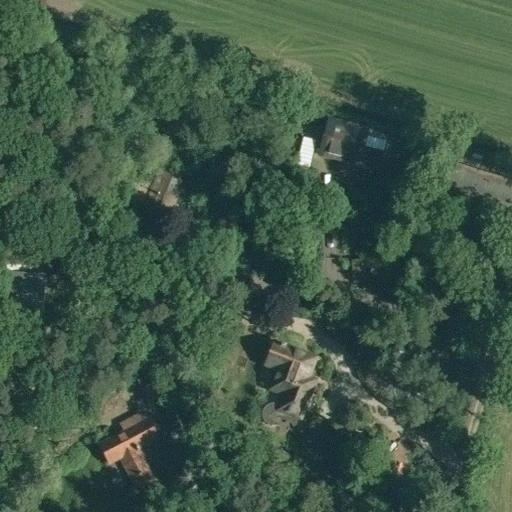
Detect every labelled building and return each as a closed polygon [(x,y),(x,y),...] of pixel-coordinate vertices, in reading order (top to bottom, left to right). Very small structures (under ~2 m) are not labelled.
[(154,136),(180,144),(185,127),(159,119),(159,121),(141,116),(137,129),(155,134),(154,136)] [(327,122),(319,154),(349,161),(361,163),(365,147),(384,152),(386,141),(367,136),(368,131),(357,129),(327,122)] [(118,130),(117,133),(109,131),(107,140),(115,142),(113,148),(141,156),(146,138),(118,130)] [(218,166),(229,169),(227,176),(241,180),(249,151),(228,141),(218,166)] [(444,185),(447,186),(448,183),(508,201),(511,188),(511,181),(451,163),(444,185)] [(154,185),(145,206),(143,210),(168,221),(179,194),(185,197),(192,179),(162,166),(154,185)] [(145,206),(154,185),(132,176),(131,179),(125,177),(118,195),(145,206)] [(6,272),(3,272),(0,309),(42,313),(45,275),(37,275),(37,267),(41,267),(42,252),(4,249),(3,263),(7,264),(6,272)] [(366,260),(351,261),(352,285),(368,284),(366,260)] [(81,276),(75,281),(83,292),(90,288),(81,276)] [(241,295),(235,310),(263,326),(279,297),(258,283),(249,298),(241,295)] [(110,320),(99,322),(105,341),(116,337),(110,320)] [(270,345),(263,366),(273,369),(279,371),(272,391),(287,396),(283,407),(282,409),(300,415),(301,416),(312,382),(307,380),(310,370),(313,359),(300,355),(280,348),(270,345)] [(156,373),(148,376),(137,381),(141,390),(140,390),(149,405),(170,394),(163,379),(160,381),(156,373)] [(109,463),(121,457),(137,487),(152,479),(136,449),(157,438),(144,414),(122,426),(126,432),(100,446),(109,463)]
